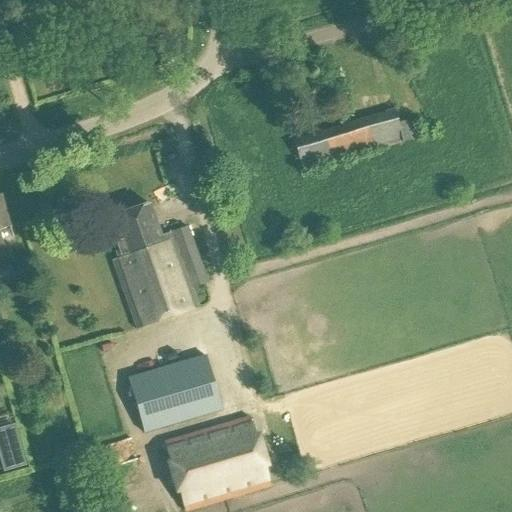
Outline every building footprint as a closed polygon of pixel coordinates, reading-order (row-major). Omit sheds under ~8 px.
[(292,140),(301,172),(400,143),(400,141),(418,136),(413,117),(396,122),(392,110),(292,140)] [(0,282),(12,279),(3,249),(4,249),(0,236),(0,230),(10,228),(0,197),(0,196),(0,282)] [(112,261),(136,329),(136,330),(136,331),(198,308),(198,307),(197,307),(191,289),(206,284),(186,228),(159,237),(148,205),(109,218),(117,240),(111,242),(118,259),(112,261)] [(127,380),(143,434),(221,411),(204,357),(127,380)] [(185,511),(269,487),(248,419),(164,444),(184,511),(185,511)] [(0,463),(2,470),(26,462),(12,420),(0,423),(0,463)]
